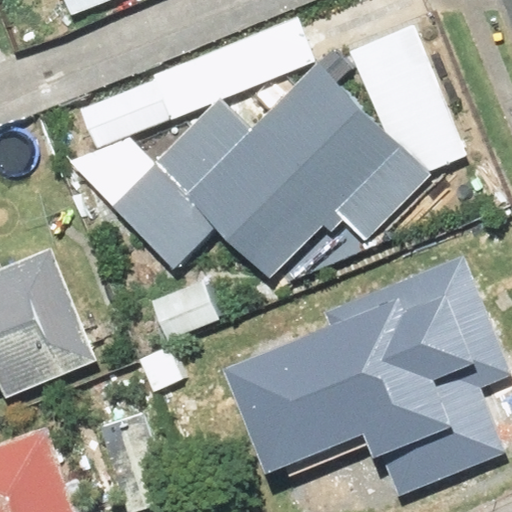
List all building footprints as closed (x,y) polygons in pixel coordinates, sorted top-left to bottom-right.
[(75,0),(84,20),(134,0),(75,0)] [(290,272),(418,143),(328,54),(199,183),(290,272)] [(166,81),(91,110),(108,154),(183,125),(166,81)] [(66,244),(0,271),(0,403),(113,356),(66,244)] [(511,380),(462,260),(324,315),(329,327),(228,368),(267,464),(372,421),(399,490),(502,449),(479,393),(511,389),(511,380)] [(215,279),(175,294),(190,335),(231,320),(215,279)] [(154,408),(106,421),(122,480),(170,466),(154,408)] [(92,511),(61,423),(0,444),(0,511),(92,511)]
